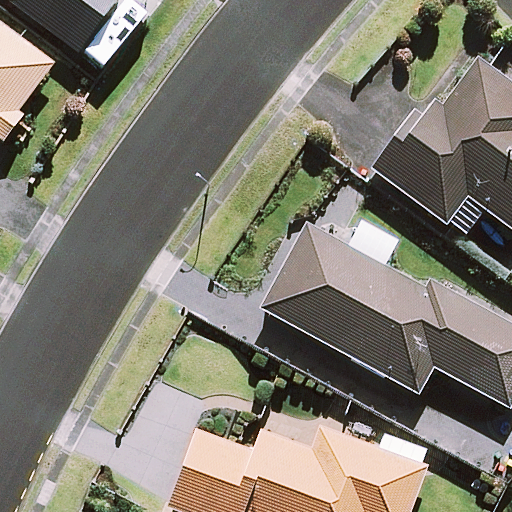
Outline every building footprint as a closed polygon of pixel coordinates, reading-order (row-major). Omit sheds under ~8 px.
[(11,0),(8,4),(77,56),(119,0),(11,0)] [(0,147),(1,149),(23,119),(17,114),(50,69),(0,31),(0,147)] [(511,90),(477,64),(440,111),(431,104),(376,176),(443,227),(465,199),(511,234),(511,90)] [(395,246),(359,227),(346,251),(305,229),(260,314),(417,398),(431,371),(505,411),(511,398),(511,328),(432,286),(427,296),(381,271),(395,246)] [(408,511),(423,471),(267,413),(252,455),(195,434),(166,511),(167,511),(408,511)]
